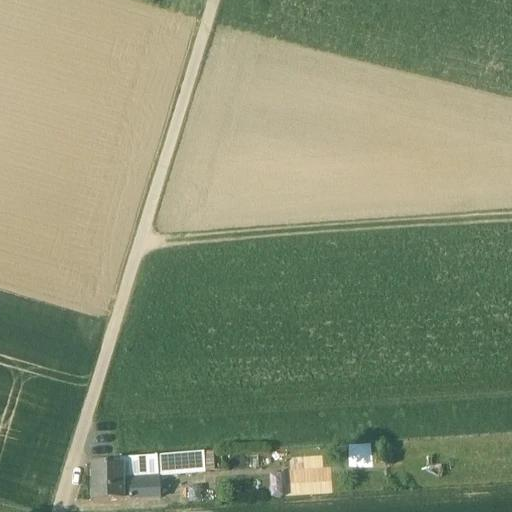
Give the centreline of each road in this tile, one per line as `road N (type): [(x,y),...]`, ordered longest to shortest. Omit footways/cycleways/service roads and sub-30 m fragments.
road 1 (track): [(214,0),(76,444)]
road 2 (track): [(511,226),(141,242)]
